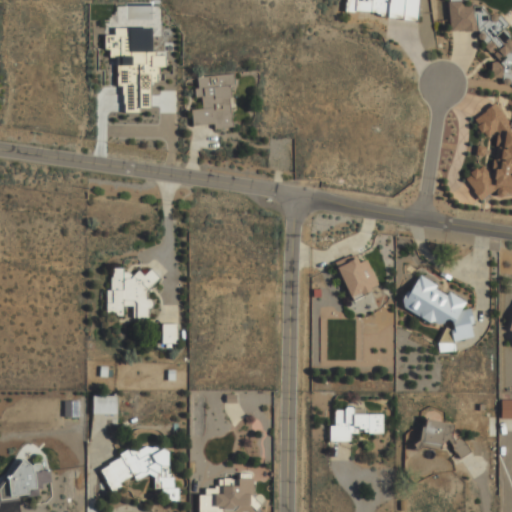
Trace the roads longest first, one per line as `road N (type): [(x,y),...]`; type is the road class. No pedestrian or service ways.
road 1 (tertiary): [(0,148),(511,232)]
road 2 (tertiary): [(296,195),(289,511)]
